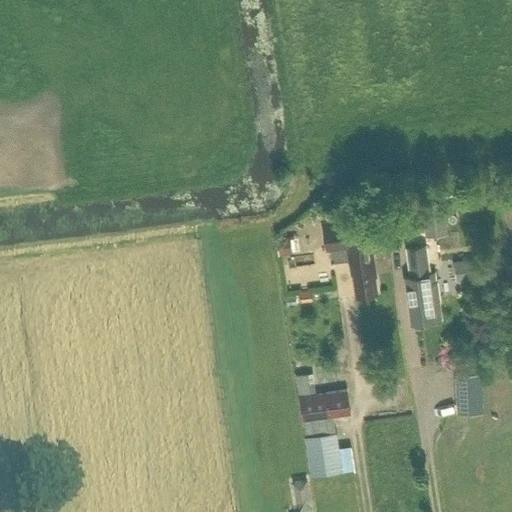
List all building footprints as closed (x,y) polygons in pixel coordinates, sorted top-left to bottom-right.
[(442,194),(422,197),(427,232),(447,230),(442,194)] [(373,275),(377,275),(367,214),(323,221),(328,249),(347,246),(352,273),(355,273),(359,294),(376,292),(373,275)] [(425,244),(407,247),(411,274),(405,275),(411,321),(442,317),(435,271),(429,272),(425,244)] [(504,253),(453,260),(456,275),(506,270),(504,253)] [(299,394),(302,418),(332,414),(350,412),(346,388),(299,394)] [(480,393),(456,394),(457,411),(481,410),(480,393)] [(335,430),(305,434),(310,474),(340,470),(337,447),(335,430)] [(293,481),(297,505),(309,503),(305,479),(293,481)]
